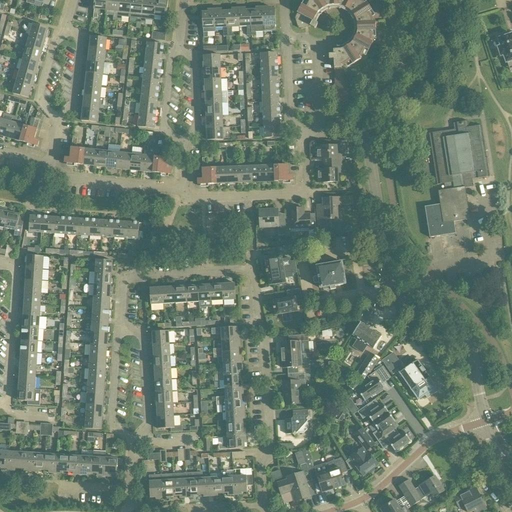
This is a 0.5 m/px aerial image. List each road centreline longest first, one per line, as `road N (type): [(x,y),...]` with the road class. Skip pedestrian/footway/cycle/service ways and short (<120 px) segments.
road 1 (residential): [(119,322),(125,279),(251,272),(271,444),(261,464),(263,505)]
road 2 (residential): [(373,174),(384,240),(470,346),(485,421)]
road 3 (residential): [(305,133),(305,194),(191,199),(182,191)]
road 4 (residential): [(0,400),(10,390),(20,266),(0,262)]
road 5 (residential): [(485,421),(431,440),(360,502)]
road 6 (residential): [(182,191),(71,177),(47,163)]
road 7 (residential): [(119,322),(111,419),(132,445)]
road 8 (residential): [(287,39),(317,47),(319,131),(305,133)]
road 9 (residential): [(142,434),(149,425),(145,342),(119,322)]
